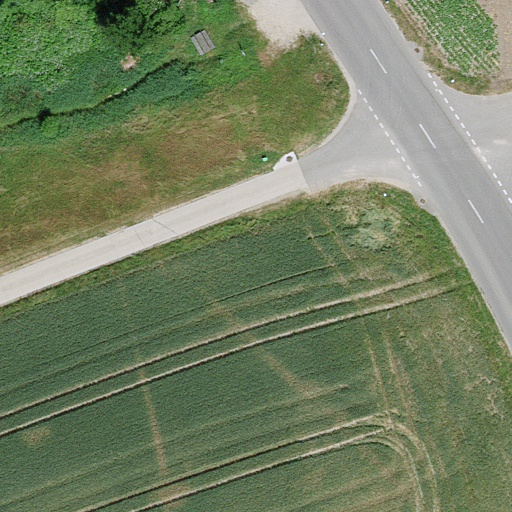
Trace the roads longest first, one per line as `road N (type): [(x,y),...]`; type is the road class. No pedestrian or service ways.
road 1 (track): [(0,297),(422,132)]
road 2 (tertiary): [(336,0),(458,185)]
